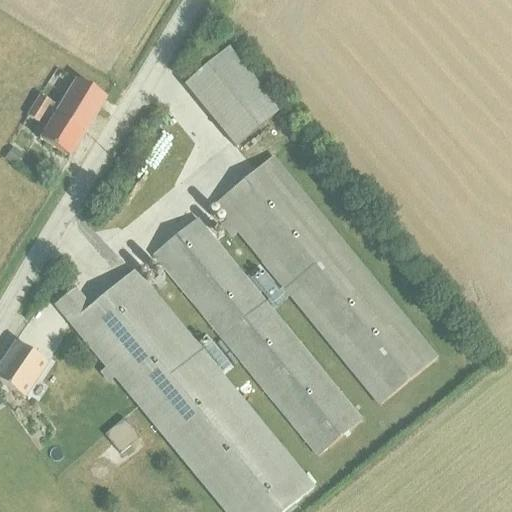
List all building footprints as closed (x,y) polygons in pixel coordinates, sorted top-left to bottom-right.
[(232,49),(185,84),(235,150),(282,115),(232,49)] [(39,147),(64,162),(101,102),(76,87),(39,147)] [(46,126),(57,103),(39,95),(28,118),(46,126)] [(12,140),(20,153),(34,145),(26,132),(12,140)] [(430,369),(270,172),(217,215),(376,412),(430,369)] [(352,430),(193,234),(156,265),(314,460),(352,430)] [(290,511),(309,497),(136,283),(97,315),(255,511),(290,511)] [(51,362),(28,345),(2,381),(25,398),(51,362)] [(118,453),(140,437),(125,418),(104,434),(118,453)] [(99,458),(90,463),(99,480),(109,475),(99,458)]
